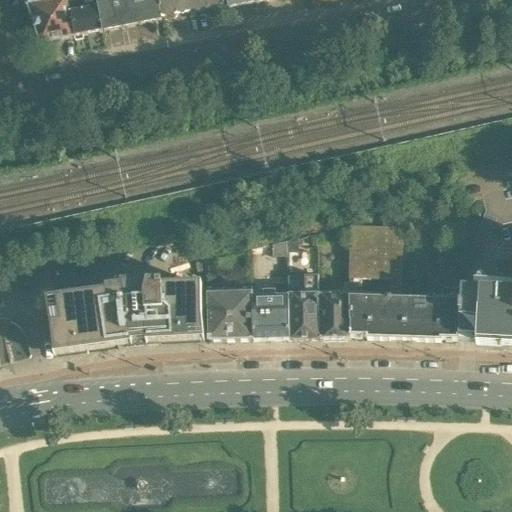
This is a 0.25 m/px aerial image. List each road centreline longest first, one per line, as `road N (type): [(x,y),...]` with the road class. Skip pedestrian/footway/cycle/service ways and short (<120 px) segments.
road 1 (primary): [(511,398),(269,391),(129,396),(0,416)]
road 2 (residential): [(500,0),(10,87)]
